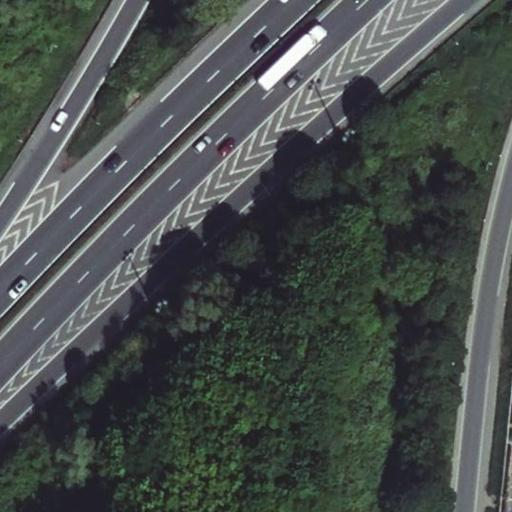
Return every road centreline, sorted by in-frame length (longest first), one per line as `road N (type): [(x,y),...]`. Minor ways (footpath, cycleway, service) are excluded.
road 1 (motorway): [(0,422),(464,0)]
road 2 (trunk): [(0,364),(366,0)]
road 3 (trunk): [(292,0),(0,291)]
road 4 (motorway): [(464,511),(481,336),(511,178)]
road 5 (motorway): [(137,0),(0,220)]
